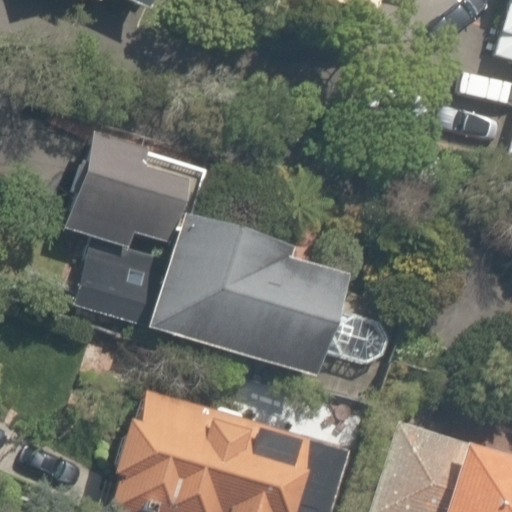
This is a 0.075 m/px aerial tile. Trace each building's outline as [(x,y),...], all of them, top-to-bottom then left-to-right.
[(95,0),(98,0),(142,21),(148,0),(37,0),(85,22),(95,0)] [(511,101),(486,193),(511,200),(511,101)] [(48,245),(81,255),(61,321),(302,391),(313,356),(373,373),(388,321),(328,303),(332,291),(177,245),(198,176),(79,141),(48,245)] [(276,511),(295,440),(116,394),(85,511),(276,511)] [(362,417),(305,400),(296,430),(354,447),(362,417)] [(511,511),(511,465),(385,432),(362,511),(511,511)]
